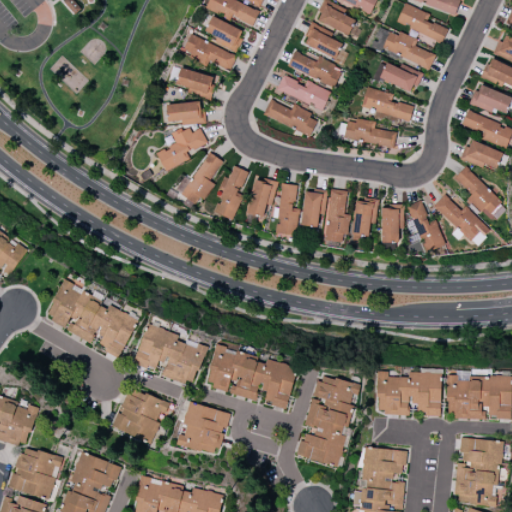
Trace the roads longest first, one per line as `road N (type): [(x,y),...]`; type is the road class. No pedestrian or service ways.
road 1 (tertiary): [(511,283),(347,282),(256,263),(97,192),(0,118)]
road 2 (tertiary): [(0,156),(146,253),(250,290),(368,313),(511,312)]
road 3 (residential): [(244,108),(241,134),(251,144),(298,161),(412,176),(436,155),(446,95),(491,0)]
